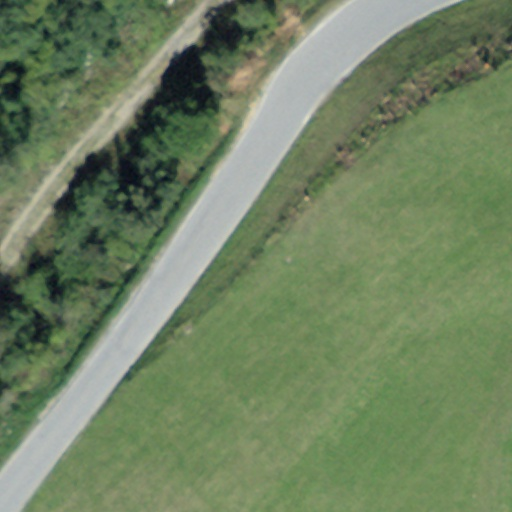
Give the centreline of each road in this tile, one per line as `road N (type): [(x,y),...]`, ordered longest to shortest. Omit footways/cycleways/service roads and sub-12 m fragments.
road 1 (unclassified): [(400,0),(314,69),(135,328),(0,504)]
road 2 (track): [(216,0),(43,194),(0,266)]
